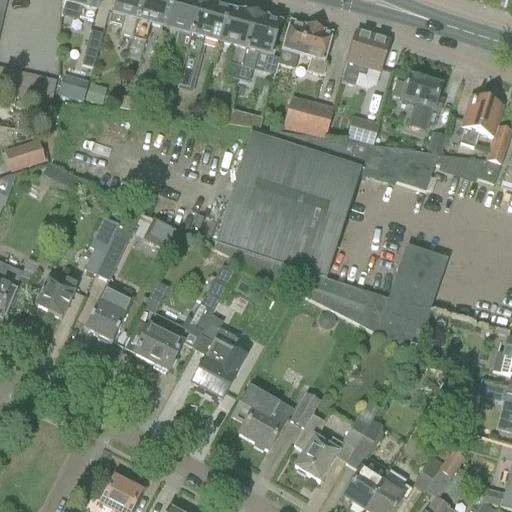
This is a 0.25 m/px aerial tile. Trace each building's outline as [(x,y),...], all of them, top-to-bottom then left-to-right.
[(65,0),(64,5),(61,16),(92,25),(95,14),(98,0),(65,0)] [(114,0),(111,16),(108,26),(122,30),(119,37),(131,41),(141,0),(114,0)] [(141,0),(131,41),(143,44),(147,26),(163,30),(171,0),(141,0)] [(177,0),(171,0),(163,30),(177,34),(172,52),(185,55),(199,4),(189,1),(188,3),(177,0)] [(181,71),(179,78),(176,89),(188,92),(191,81),(202,41),(217,45),(226,13),(209,8),(209,7),(199,4),(185,55),(181,71)] [(0,94),(49,106),(54,83),(0,70),(0,26),(3,13),(0,12),(0,94)] [(243,17),(226,13),(217,45),(233,49),(224,80),(236,83),(253,19),(243,16),(243,17)] [(263,22),(253,19),(236,83),(247,86),(256,55),(270,59),(278,27),(263,23),(263,22)] [(289,24),(276,68),(292,72),(296,58),(309,62),(305,76),(321,81),(324,70),(321,69),(331,36),(289,24)] [(101,37),(89,34),(80,67),(92,71),(101,37)] [(355,35),(340,85),(353,89),(357,76),(363,77),(365,71),(377,74),(386,44),(355,35)] [(62,79),(56,99),(81,106),(86,86),(62,79)] [(406,80),(399,102),(414,107),(405,135),(416,139),(418,132),(423,133),(430,112),(438,114),(441,104),(435,102),(439,90),(406,80)] [(88,87),(84,105),(93,107),(98,90),(88,87)] [(115,98),(114,110),(134,114),(136,102),(115,98)] [(469,99),(459,132),(463,133),(459,148),(471,152),(476,138),(490,142),(484,164),(498,169),(509,135),(491,129),(498,108),(469,99)] [(283,132),(321,141),(330,114),(292,102),(283,132)] [(249,119),(245,132),(250,133),(258,134),(261,122),(249,119)] [(377,129),(352,121),(345,140),(370,148),(377,129)] [(258,134),(250,133),(211,254),(413,359),(445,264),(405,250),(387,303),(323,283),(358,175),(424,196),(433,168),(477,183),(484,164),(258,134)] [(442,139),(431,136),(426,154),(437,157),(442,139)] [(9,176),(44,165),(37,144),(3,155),(9,176)] [(511,152),(499,190),(500,191),(511,194),(511,152)] [(498,169),(484,164),(477,183),(492,188),(498,169)] [(76,182),(46,167),(37,187),(66,201),(76,182)] [(0,207),(3,208),(15,178),(0,182),(0,207)] [(82,274),(94,279),(117,229),(101,222),(88,251),(92,253),(82,274)] [(154,223),(144,241),(169,254),(178,236),(154,223)] [(117,229),(94,279),(108,285),(131,235),(117,229)] [(0,321),(2,322),(7,309),(11,300),(22,305),(31,285),(20,280),(22,276),(21,276),(0,266),(0,321)] [(219,271),(210,287),(223,293),(232,277),(219,271)] [(61,290),(45,283),(33,310),(60,323),(73,295),(72,295),(75,289),(64,284),(61,290)] [(101,296),(82,333),(97,340),(96,343),(106,348),(107,345),(110,347),(123,321),(132,302),(104,289),(101,296)] [(147,330),(132,358),(166,375),(180,348),(180,347),(179,346),(185,334),(188,329),(201,336),(210,320),(217,305),(204,298),(191,324),(184,321),(179,331),(155,319),(153,318),(147,330)] [(149,300),(142,312),(153,318),(155,319),(161,307),(159,305),(149,300)] [(318,317),(315,324),(317,331),(324,334),(331,332),(334,325),(332,318),(325,315),(318,317)] [(202,362),(189,387),(220,404),(234,379),(233,379),(242,362),(232,356),(228,354),(227,356),(210,347),(217,333),(221,326),(210,320),(201,336),(198,341),(191,353),(203,360),(202,362)] [(511,347),(505,346),(501,359),(495,357),(491,375),(508,380),(505,392),(511,393),(511,347)] [(412,364),(401,380),(413,387),(423,372),(412,364)] [(511,405),(502,402),(504,391),(480,385),(476,400),(505,407),(500,426),(511,428),(511,430),(510,438),(511,438),(511,405)] [(285,420),(274,414),(277,408),(248,392),(231,421),(244,427),(237,438),(266,455),(280,430),(279,430),(285,420)] [(302,432),(311,419),(319,405),(306,397),(290,425),(302,432)] [(367,406),(355,424),(342,445),(354,452),(367,429),(371,424),(378,412),(367,406)] [(311,419),(302,432),(292,449),(302,455),(293,471),(318,486),(341,449),(330,443),(326,448),(317,442),(322,426),(311,419)] [(354,452),(345,468),(358,476),(367,462),(368,460),(381,437),(379,436),(376,434),(367,429),(354,452)] [(455,447),(450,455),(462,462),(476,440),(450,434),(455,447)] [(450,455),(437,475),(449,482),(462,462),(450,455)] [(358,476),(342,501),(351,506),(350,508),(355,511),(364,511),(382,484),(388,475),(367,462),(358,476)] [(424,496),(437,475),(427,469),(414,489),(424,496)] [(486,493),(482,507),(503,511),(511,511),(511,471),(505,498),(502,497),(486,493)] [(388,474),(382,484),(364,511),(393,511),(399,503),(403,505),(411,494),(402,488),(405,484),(388,474)] [(112,482),(99,508),(106,511),(130,511),(139,496),(112,482)] [(446,511),(447,510),(434,502),(427,511),(446,511)]
